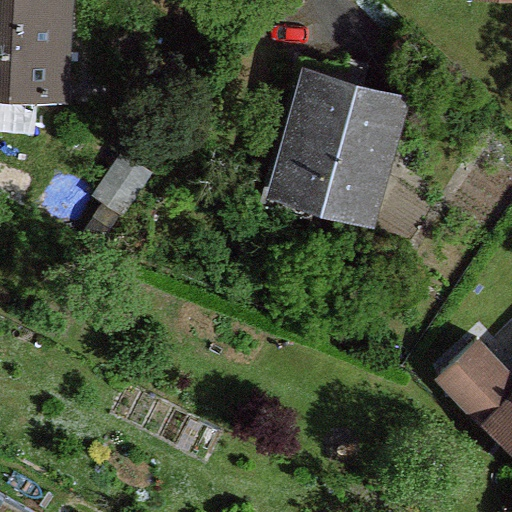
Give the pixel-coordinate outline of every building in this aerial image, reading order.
[(0,0),(0,91),(60,92),(62,48),(53,48),(55,35),(63,36),(64,0),(0,0)] [(53,48),(62,48),(63,36),(55,35),(53,48)] [(298,70),(318,76),(321,66),(301,61),(298,70)] [(401,97),(318,76),(295,152),(289,152),(278,188),(370,212),(401,97)] [(511,373),(499,361),(477,341),(441,375),(510,446),(511,448),(511,373)] [(30,511),(0,494),(0,511),(30,511)]
